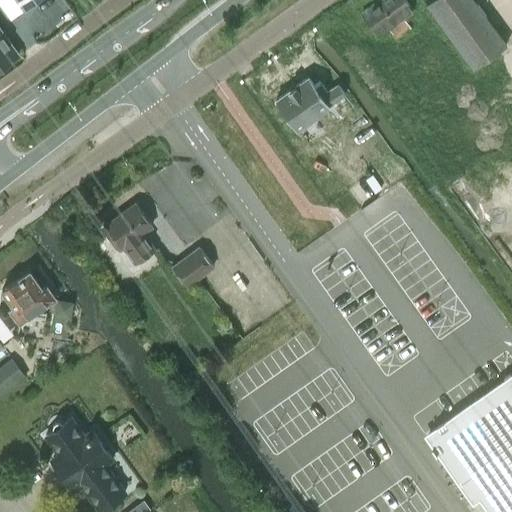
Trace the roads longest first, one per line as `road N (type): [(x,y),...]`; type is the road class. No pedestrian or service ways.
road 1 (unclassified): [(172,102),(317,0)]
road 2 (secondary): [(163,0),(22,99)]
road 3 (unclassified): [(44,193),(172,102)]
road 4 (unclassified): [(124,0),(0,91)]
road 5 (secondary): [(19,167),(121,89)]
